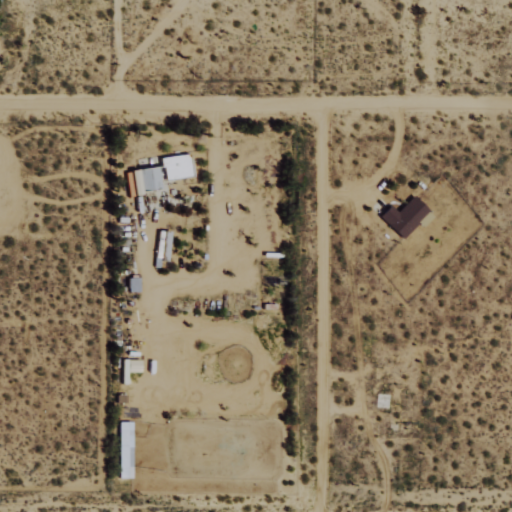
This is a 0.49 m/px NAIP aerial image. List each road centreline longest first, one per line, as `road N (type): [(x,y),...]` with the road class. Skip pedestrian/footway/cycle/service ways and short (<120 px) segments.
road 1 (residential): [(0,106),(511,109)]
road 2 (track): [(317,511),(307,113)]
